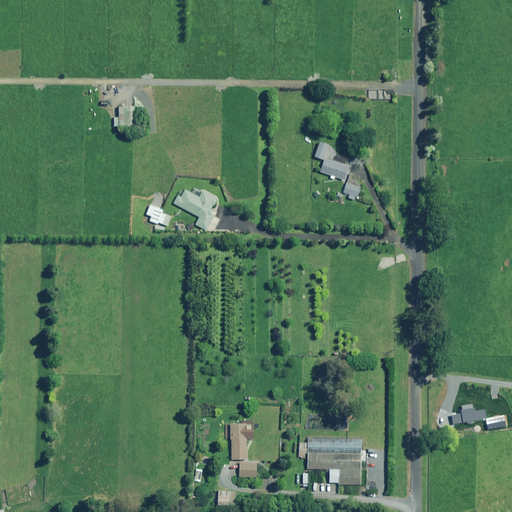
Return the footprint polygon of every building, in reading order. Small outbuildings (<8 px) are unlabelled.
[(135,107),(119,106),(118,118),(114,118),(114,126),(134,127),(135,107)] [(329,145),(320,142),(314,157),(324,160),(329,145)] [(348,167),(343,165),(346,159),(339,157),(337,162),(325,158),(320,172),(331,176),(330,178),(334,180),(335,178),(343,181),(348,167)] [(361,186),(347,182),(342,195),(356,200),(361,186)] [(199,198),(185,190),(181,197),(178,196),(173,203),(199,217),(195,225),(206,231),(216,213),(211,210),(217,198),(203,191),(199,198)] [(171,217),(161,213),(158,222),(167,226),(171,217)] [(252,424),(246,424),(225,424),(225,439),(231,439),(231,460),(246,460),(246,439),(252,439),(252,424)] [(338,485),(360,485),(361,462),(367,462),(367,451),(361,451),(361,440),(308,439),(308,444),(300,444),(300,459),(307,459),(307,469),(330,469),(329,483),(338,483),(338,485)] [(201,460),(201,461),(201,462),(201,463),(202,464),(203,465),(204,465),(205,465),(206,465),(207,465),(208,465),(209,464),(209,463),(210,463),(210,462),(210,461),(210,460),(210,459),(210,458),(209,457),(208,457),(208,456),(207,456),(206,456),(205,456),(204,456),(203,456),(203,457),(202,457),(201,458),(201,459),(201,460)] [(256,478),(256,464),(240,463),(239,477),(256,478)] [(229,491),(218,491),(218,506),(229,506),(229,491)]
